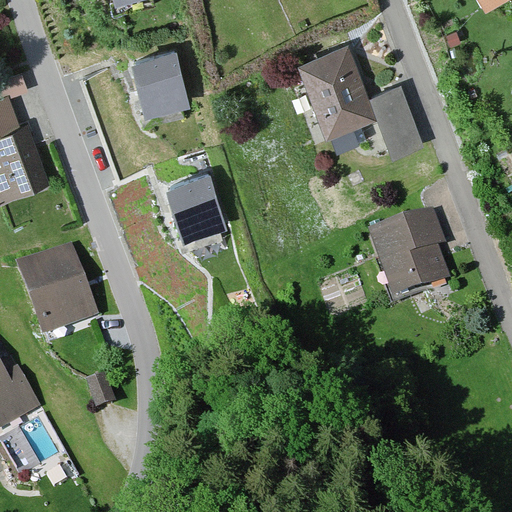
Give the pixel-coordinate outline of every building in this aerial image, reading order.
[(172,17),(167,0),(102,0),(110,31),(172,17)] [(511,0),(470,0),(480,15),(505,0),(511,11),(511,10),(511,0)] [(343,48),(292,68),(320,143),(374,123),(388,159),(418,147),(396,88),(363,100),(343,48)] [(32,76),(24,55),(0,64),(0,77),(3,87),(32,76)] [(177,57),(123,72),(141,137),(195,122),(177,57)] [(5,98),(0,99),(0,203),(48,185),(25,125),(17,128),(5,98)] [(212,169),(159,185),(182,256),(235,240),(212,169)] [(427,215),(363,241),(389,306),(446,283),(434,252),(441,250),(427,215)] [(69,247),(9,272),(38,342),(98,318),(69,247)] [(0,375),(0,431),(40,410),(16,367),(0,375)] [(86,384),(96,415),(118,408),(108,377),(86,384)]
